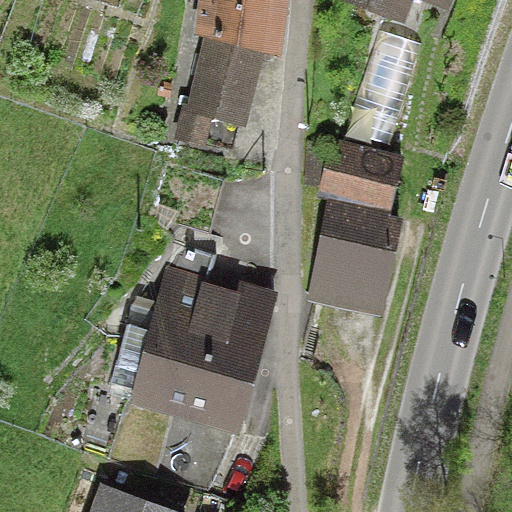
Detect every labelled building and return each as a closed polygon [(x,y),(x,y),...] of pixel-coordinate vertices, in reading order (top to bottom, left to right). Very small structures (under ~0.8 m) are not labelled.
[(286,0),(199,0),(191,39),(275,56),(286,0)] [(354,0),(441,39),(458,0),(354,0)] [(263,59),(205,42),(186,110),(245,126),(263,59)] [(321,198),(333,201),(390,217),(406,162),(336,143),(321,198)] [(377,317),(404,221),(390,217),(333,201),(305,297),(377,317)] [(171,266),(127,402),(242,439),(286,303),(171,266)] [(173,511),(112,490),(103,511),(173,511)]
